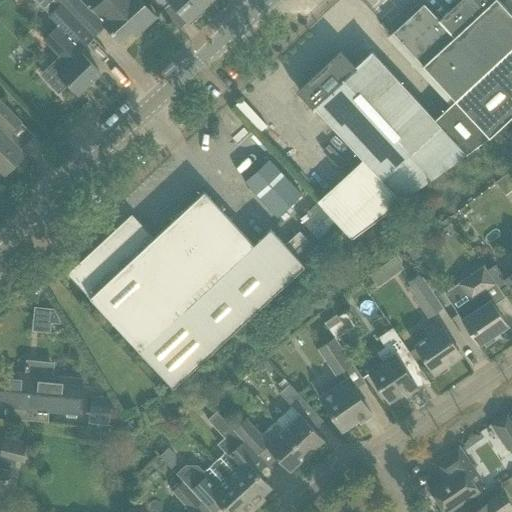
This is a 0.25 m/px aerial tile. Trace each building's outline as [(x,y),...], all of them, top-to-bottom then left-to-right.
[(56,0),(60,4),(59,5),(92,39),(104,27),(120,44),(138,27),(141,31),(156,17),(139,0),(103,0),(89,12),(86,8),(87,7),(79,0),(56,0)] [(150,0),(162,12),(162,11),(165,8),(172,3),(190,23),(206,8),(198,0),(150,0)] [(198,0),(206,8),(215,0),(198,0)] [(392,33),(455,101),(488,136),(487,137),(488,138),(511,115),(511,16),(497,0),(493,0),(490,3),(486,0),(459,0),(438,20),(423,4),(392,33)] [(100,73),(79,51),(92,39),(59,5),(49,15),(58,25),(43,39),(68,64),(49,83),(58,92),(67,83),(78,94),(100,73)] [(341,47),(293,91),(310,109),(313,107),(329,124),(382,181),(440,127),(371,52),(357,64),(341,47)] [(0,171),(4,175),(25,155),(6,137),(21,123),(7,108),(0,101),(0,171)] [(269,160),(244,182),(277,217),(302,195),(269,160)] [(511,177),(508,173),(495,182),(501,189),(511,180),(511,177)] [(131,227),(73,280),(87,295),(140,352),(172,388),(303,266),(293,255),(308,242),(299,233),(284,246),(271,232),(254,247),(217,207),(203,192),(147,244),(131,227)] [(394,257),(382,266),(390,277),(402,268),(394,257)] [(455,311),(467,329),(478,346),(484,342),(490,343),(491,337),(508,326),(494,305),(505,297),(494,281),(488,272),(483,265),(457,283),(469,301),(455,311)] [(408,288),(428,317),(443,307),(432,292),(424,280),(423,278),(408,288)] [(428,278),(424,280),(432,292),(435,290),(428,278)] [(318,314),(333,338),(334,337),(335,338),(354,326),(344,312),(337,317),(330,306),(318,314)] [(33,307),(32,321),(60,324),(60,322),(54,309),(33,307)] [(427,328),(431,335),(414,346),(435,376),(438,373),(441,373),(447,370),(447,367),(462,357),(442,328),(439,329),(435,323),(427,328)] [(369,372),(377,385),(389,401),(408,388),(411,392),(416,388),(404,370),(415,362),(404,345),(393,329),(379,338),(385,347),(376,353),(383,363),(369,372)] [(334,337),(333,338),(317,349),(335,376),(352,364),(335,338),(334,337)] [(79,414),(82,380),(0,371),(0,405),(23,408),(22,420),(48,422),(49,411),(79,414)] [(319,398),(330,414),(342,431),(365,415),(367,418),(371,415),(347,379),(319,398)] [(307,455),(324,440),(300,415),(297,411),(307,403),(289,384),(279,393),(291,406),(276,421),(307,455)] [(90,399),(88,413),(109,415),(110,401),(90,399)] [(215,411),(207,419),(220,432),(228,425),(215,411)] [(491,424),(508,450),(511,446),(511,420),(507,413),(491,424)] [(233,430),(243,441),(250,447),(259,439),(289,472),(307,455),(276,421),(260,435),(245,419),(233,430)] [(79,442),(98,444),(99,429),(80,428),(79,442)] [(0,453),(0,456),(22,461),(26,443),(3,438),(0,453)] [(224,453),(214,462),(256,508),(265,500),(262,496),(271,488),(257,473),(266,464),(253,449),(250,447),(243,441),(227,456),(224,453)] [(168,447),(159,456),(170,467),(175,463),(175,455),(168,447)] [(444,479),(429,489),(444,511),(446,511),(479,490),(470,477),(476,473),(458,447),(433,464),(444,479)] [(190,489),(202,502),(202,501),(211,511),(213,511),(222,505),(227,511),(251,511),(256,508),(214,462),(204,471),(207,474),(191,489),(190,489)] [(0,502),(2,502),(10,470),(0,467),(0,502)] [(190,511),(202,502),(190,489),(191,489),(184,480),(171,492),(190,511)] [(506,511),(511,508),(502,493),(474,511),(506,511)]
